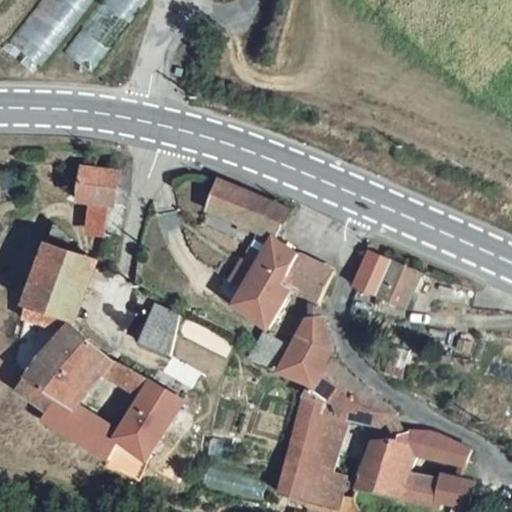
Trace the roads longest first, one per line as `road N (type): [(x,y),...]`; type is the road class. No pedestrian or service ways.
road 1 (secondary): [(511,264),(285,165),(139,120)]
road 2 (track): [(319,0),(314,69),(289,85),(245,72),(223,16)]
road 3 (secondary): [(139,120),(0,108)]
road 4 (unclassified): [(172,2),(139,120)]
